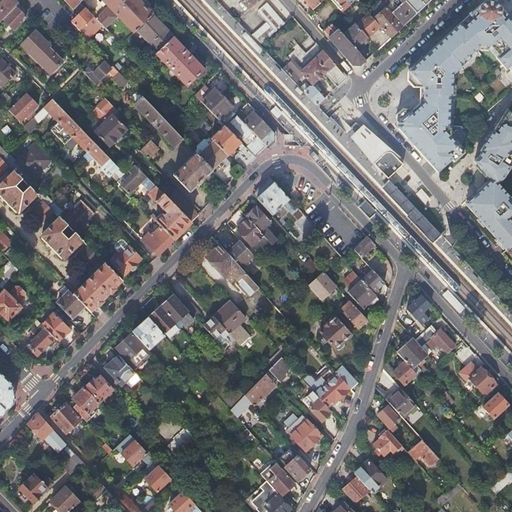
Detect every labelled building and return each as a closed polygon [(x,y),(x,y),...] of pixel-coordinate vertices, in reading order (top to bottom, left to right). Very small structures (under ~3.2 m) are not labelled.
[(0,0),(0,23),(3,20),(16,7),(20,3),(16,0),(0,0)] [(65,0),(74,10),(77,7),(81,4),(79,2),(81,0),(65,0)] [(103,0),(110,7),(97,19),(107,29),(119,17),(135,33),(138,30),(153,16),(139,0),(103,0)] [(240,0),(247,8),(256,0),(240,0)] [(303,0),(312,9),(321,0),(303,0)] [(342,11),(353,0),(330,0),(341,12),(342,11)] [(389,0),(391,2),(385,7),(390,12),(396,7),(393,3),(396,0),(389,0)] [(403,0),(396,7),(390,12),(402,25),(423,6),(429,0),(403,0)] [(511,22),(494,1),(484,0),(483,1),(473,10),(463,20),(434,46),(407,72),(407,80),(412,86),(419,87),(423,91),(423,103),(411,113),(408,109),(402,108),(395,114),(395,121),(398,124),(396,127),(435,170),(436,172),(451,159),(453,161),(462,153),(443,130),(443,126),(448,126),(448,96),(450,96),(450,74),(473,52),(472,50),(478,46),(489,46),(497,55),(494,58),(504,69),(506,67),(511,73),(511,22)] [(83,13),(68,27),(75,34),(79,30),(80,31),(95,17),(82,2),(81,4),(77,7),(83,13)] [(265,23),(250,35),(259,45),(284,23),(266,2),(257,9),(257,14),(265,23)] [(16,7),(3,20),(14,30),(27,18),(16,7)] [(390,12),(385,7),(372,18),(389,37),(402,25),(390,12)] [(366,38),(376,50),(389,37),(372,18),(369,14),(354,25),(366,38)] [(138,30),(159,52),(174,37),(153,16),(138,30)] [(327,36),(326,37),(351,65),(359,65),(365,60),(354,48),(342,34),(336,28),(334,29),(330,24),(322,31),(327,36)] [(342,34),(354,48),(366,38),(354,25),(353,24),(342,34)] [(262,50),(245,31),(242,34),(259,52),(262,50)] [(23,46),(51,75),(63,63),(49,49),(51,47),(36,32),(23,46)] [(157,54),(188,87),(199,77),(201,79),(205,75),(204,73),(205,71),(174,37),(159,52),(157,54)] [(336,87),(346,78),(320,50),(298,70),(294,66),(296,64),(291,59),(281,68),(295,83),(302,75),(310,84),(323,73),(336,87)] [(12,78),(11,77),(15,74),(1,60),(0,61),(0,85),(1,87),(11,78),(11,79),(12,78)] [(105,63),(93,74),(88,68),(83,73),(91,82),(95,85),(106,75),(110,80),(119,72),(114,67),(112,70),(105,63)] [(83,73),(82,72),(76,78),(85,88),(91,82),(83,73)] [(101,82),(97,87),(100,91),(105,86),(101,82)] [(299,87),(316,106),(323,99),(317,92),(320,90),(315,85),(312,87),(308,87),(304,82),(299,87)] [(295,88),(301,94),(303,92),(297,86),(295,88)] [(217,90),(204,103),(212,112),(226,98),(217,90)] [(6,93),(0,99),(0,101),(2,104),(3,105),(10,97),(6,93)] [(27,94),(9,111),(20,122),(26,117),(29,119),(31,118),(32,117),(30,114),(38,106),(27,94)] [(134,106),(175,148),(183,140),(144,98),(134,106)] [(226,98),(212,112),(220,120),(234,107),(226,98)] [(323,99),(316,106),(324,114),(332,107),(323,99)] [(53,100),(45,108),(50,113),(59,123),(67,115),(53,100)] [(249,103),(243,110),(247,114),(252,108),(249,103)] [(102,121),(119,139),(128,130),(115,116),(118,112),(111,104),(98,117),(102,121)] [(275,107),(271,111),(278,118),(282,114),(275,107)] [(50,113),(45,108),(33,119),(38,125),(50,113)] [(511,116),(506,109),(499,122),(487,139),(483,146),(480,150),(480,151),(482,152),(478,157),(473,162),(490,181),(465,204),(505,250),(511,243),(511,206),(504,197),(506,196),(493,182),(500,177),(511,160),(511,116)] [(238,117),(267,147),(271,143),(274,140),(274,133),(254,113),(249,118),(245,114),(243,116),(241,114),(238,117)] [(59,123),(51,130),(65,145),(73,137),(81,129),(67,115),(59,123)] [(252,143),(247,147),(257,157),(261,153),(267,147),(238,117),(232,122),(252,143)] [(33,119),(25,127),(30,132),(38,125),(33,119)] [(96,132),(110,147),(119,139),(102,121),(97,127),(99,129),(96,132)] [(362,125),(350,137),(373,163),(386,177),(387,178),(401,165),(396,159),(399,156),(362,125)] [(212,139),(214,141),(229,157),(239,147),(241,149),(240,150),(241,152),(236,157),(236,158),(236,159),(245,169),(249,165),(257,157),(247,147),(227,128),(226,126),(212,139)] [(73,137),(87,152),(95,144),(81,129),(73,137)] [(204,140),(198,146),(198,150),(195,152),(197,154),(199,156),(214,141),(212,139),(211,138),(209,140),(204,140)] [(150,141),(140,151),(148,160),(158,150),(150,141)] [(199,156),(214,171),(223,162),(228,166),(233,161),(229,157),(214,141),(199,156)] [(87,152),(83,157),(88,162),(93,158),(102,168),(101,168),(110,178),(115,174),(121,179),(125,175),(95,144),(87,152)] [(10,167),(15,172),(23,181),(28,186),(34,181),(35,180),(40,176),(38,173),(51,161),(36,145),(17,163),(10,155),(4,161),(10,167)] [(310,155),(314,160),(317,158),(318,156),(314,151),(312,153),(310,155)] [(197,154),(174,175),(190,193),(214,171),(199,156),(197,154)] [(4,161),(0,164),(0,176),(10,167),(4,161)] [(132,175),(122,186),(130,195),(141,184),(147,178),(135,165),(129,171),(132,175)] [(225,180),(232,173),(222,165),(216,172),(225,180)] [(0,185),(0,196),(17,213),(21,213),(39,197),(33,191),(30,188),(23,194),(17,188),(23,181),(15,172),(0,185)] [(147,178),(141,184),(150,193),(156,187),(147,178)] [(255,195),(272,215),(275,211),(285,222),(288,219),(282,212),(287,208),(292,214),(293,214),(298,220),(303,215),(302,214),(293,204),(283,192),(271,178),(262,187),(255,195)] [(385,183),(384,185),(391,193),(396,188),(391,183),(389,180),(387,182),(385,183)] [(171,218),(168,221),(165,219),(163,219),(160,222),(157,219),(155,220),(161,227),(174,240),(180,234),(191,223),(169,200),(156,187),(150,193),(148,194),(171,218)] [(39,197),(44,202),(51,209),(55,204),(42,191),(36,188),(33,191),(39,197)] [(396,188),(391,193),(389,195),(432,241),(439,234),(396,188)] [(420,189),(416,193),(424,202),(428,197),(420,189)] [(67,193),(55,204),(60,209),(60,208),(61,208),(71,198),(67,193)] [(169,200),(191,223),(194,220),(198,216),(176,193),(169,200)] [(59,218),(68,226),(75,233),(86,223),(95,214),(82,200),(68,214),(65,211),(65,212),(61,208),(60,208),(60,209),(55,204),(51,209),(55,213),(59,218)] [(138,204),(144,210),(148,206),(142,200),(138,204)] [(367,200),(358,208),(370,220),(378,213),(367,200)] [(34,211),(45,222),(55,213),(51,209),(44,202),(34,211)] [(252,224),(264,237),(271,245),(276,240),(265,227),(270,222),(263,214),(252,224)] [(42,239),(61,259),(66,259),(83,242),(81,239),(75,233),(68,240),(61,233),(68,226),(59,218),(42,234),(42,239)] [(238,231),(252,247),(264,237),(252,224),(248,219),(241,226),(243,227),(238,231)] [(86,223),(75,233),(81,239),(92,228),(86,223)] [(161,227),(152,237),(149,234),(142,240),(158,256),(165,249),(174,240),(161,227)] [(3,233),(0,235),(0,247),(3,251),(12,243),(3,233)] [(366,237),(353,250),(360,258),(373,246),(366,237)] [(20,239),(4,255),(8,259),(24,244),(20,239)] [(119,251),(122,254),(130,247),(125,242),(125,243),(123,241),(121,241),(115,245),(115,248),(119,251)] [(227,253),(241,268),(254,257),(240,241),(227,253)] [(207,258),(229,282),(235,277),(238,280),(237,282),(238,283),(237,285),(246,296),(248,295),(250,296),(259,288),(241,268),(227,253),(221,245),(207,258)] [(79,256),(90,267),(100,258),(88,247),(79,256)] [(135,265),(141,259),(130,247),(122,254),(119,251),(114,256),(117,259),(113,263),(124,275),(131,269),(135,265)] [(304,263),(313,274),(319,268),(310,257),(304,263)] [(105,264),(73,294),(85,306),(91,313),(123,282),(105,264)] [(371,271),(360,281),(368,289),(372,294),(377,289),(383,285),(371,271)] [(306,285),(320,301),(328,294),(336,286),(326,275),(323,272),(314,281),(310,277),(304,283),(306,285)] [(353,287),(347,293),(354,302),(368,289),(360,281),(353,287)] [(4,291),(0,295),(0,312),(9,321),(21,309),(17,305),(23,299),(24,298),(24,296),(24,294),(19,289),(15,289),(9,296),(4,291)] [(368,289),(354,302),(362,310),(365,307),(369,304),(375,298),(372,294),(368,289)] [(441,295),(459,314),(465,308),(447,289),(441,295)] [(70,291),(58,302),(73,318),(85,306),(73,294),(70,291)] [(179,300),(191,314),(196,309),(185,295),(179,300)] [(406,331),(412,338),(414,341),(425,330),(421,325),(428,319),(423,312),(431,304),(422,295),(406,309),(417,321),(406,331)] [(161,307),(175,323),(180,319),(184,323),(185,324),(188,324),(194,320),(174,296),(166,302),(163,301),(161,304),(162,306),(161,307)] [(375,298),(369,304),(371,306),(377,301),(375,298)] [(342,313),(356,329),(361,324),(365,320),(348,301),(340,308),(344,312),(342,313)] [(231,302),(214,318),(229,335),(246,319),(231,302)] [(148,319),(162,334),(175,323),(161,307),(148,319)] [(42,325),(54,337),(58,340),(69,330),(53,314),(42,325)] [(334,317),(318,332),(333,349),(334,349),(337,351),(340,349),(343,346),(341,343),(350,335),(334,317)] [(204,327),(220,346),(226,342),(229,345),(231,343),(233,341),(229,335),(214,318),(204,327)] [(25,330),(34,340),(27,346),(36,355),(54,337),(42,325),(36,319),(25,330)] [(148,319),(133,332),(145,346),(150,350),(164,337),(162,334),(148,319)] [(180,319),(175,323),(180,329),(185,324),(184,323),(180,319)] [(425,330),(414,341),(420,347),(424,343),(430,350),(437,345),(445,354),(454,346),(440,329),(435,333),(431,328),(429,327),(427,329),(425,330)] [(131,334),(116,348),(128,361),(135,368),(139,364),(141,365),(146,361),(145,359),(149,354),(143,348),(131,334)] [(404,345),(418,361),(422,365),(426,362),(422,358),(426,354),(420,347),(414,341),(412,338),(404,345)] [(231,343),(237,349),(239,347),(233,341),(231,343)] [(396,352),(404,361),(410,368),(418,361),(404,345),(396,352)] [(106,368),(121,385),(135,373),(126,363),(119,356),(106,368)] [(269,372),(279,383),(285,377),(283,374),(289,368),(281,359),(271,369),(269,372)] [(384,359),(381,368),(390,377),(394,373),(404,385),(416,374),(410,368),(404,361),(394,370),(384,359)] [(410,368),(416,374),(418,376),(423,372),(419,368),(422,365),(418,361),(410,368)] [(471,362),(459,373),(466,381),(469,379),(483,395),(495,385),(479,368),(477,370),(471,362)] [(266,364),(260,371),(264,376),(265,375),(269,372),(271,369),(266,364)] [(49,365),(36,367),(38,379),(51,376),(49,365)] [(419,368),(423,372),(424,374),(428,371),(422,365),(419,368)] [(324,368),(312,379),(315,382),(320,378),(325,384),(333,377),(324,368)] [(336,375),(349,390),(354,395),(356,386),(341,368),(335,374),(336,375)] [(0,417),(13,404),(13,387),(0,373),(0,417)] [(248,392),(244,397),(254,407),(265,397),(275,387),(265,375),(264,376),(248,392)] [(301,381),(328,409),(338,399),(349,390),(336,375),(333,377),(325,384),(320,378),(315,382),(312,379),(310,377),(307,377),(301,381)] [(313,405),(309,409),(321,421),(326,417),(331,412),(328,409),(301,381),(297,376),(293,381),(308,395),(306,398),(313,405)] [(86,388),(100,403),(113,391),(100,377),(95,382),(94,380),(86,388)] [(399,387),(386,400),(402,417),(415,405),(399,387)] [(434,394),(428,388),(424,391),(429,397),(434,394)] [(231,405),(241,396),(234,389),(225,399),(231,405)] [(73,400),(77,404),(73,408),(86,422),(96,413),(93,410),(98,404),(84,390),(73,400)] [(438,398),(441,402),(450,395),(446,391),(438,398)] [(497,393),(483,406),(493,418),(508,405),(497,393)] [(52,418),(66,434),(81,421),(66,404),(52,418)] [(399,418),(387,405),(377,414),(391,431),(396,426),(393,423),(399,418)] [(28,425),(42,440),(44,439),(57,453),(67,445),(39,414),(28,425)] [(301,416),(300,417),(289,428),(293,434),(289,437),(305,453),(313,445),(321,437),(301,416)] [(244,428),(240,433),(249,442),(254,437),(244,428)] [(396,439),(386,429),(379,436),(379,438),(373,443),(383,455),(390,449),(393,451),(400,444),(396,439)] [(186,430),(168,447),(178,458),(187,450),(197,441),(186,430)] [(130,435),(116,448),(132,467),(147,453),(130,435)] [(396,439),(400,444),(405,449),(408,445),(400,436),(396,439)] [(408,452),(414,459),(420,455),(430,465),(438,458),(422,440),(408,452)] [(100,448),(108,456),(112,451),(105,443),(100,448)] [(309,473),(295,457),(294,458),(289,452),(279,461),(284,467),(283,468),(297,483),(303,478),(309,473)] [(68,461),(62,467),(72,477),(85,465),(75,454),(68,461)] [(354,473),(356,475),(369,489),(372,492),(386,479),(368,460),(354,473)] [(140,474),(156,492),(170,479),(154,461),(140,474)] [(275,476),(268,482),(281,497),(287,491),(293,486),(279,469),(278,469),(274,466),(269,471),(275,476)] [(269,471),(262,477),(265,482),(267,483),(268,482),(275,476),(269,471)] [(27,482),(19,489),(33,503),(48,489),(35,475),(27,482)] [(356,475),(341,488),(354,502),(369,489),(356,475)] [(498,480),(489,488),(495,495),(504,487),(498,480)] [(89,492),(96,500),(107,490),(99,481),(89,492)] [(246,488),(241,482),(237,486),(242,492),(246,488)] [(251,502),(256,508),(253,511),(287,511),(289,510),(277,497),(278,496),(267,483),(265,482),(259,488),(262,491),(251,502)] [(447,495),(451,500),(463,489),(459,483),(447,495)] [(200,511),(178,487),(174,490),(179,496),(168,506),(174,511),(200,511)] [(65,488),(51,502),(60,511),(64,511),(77,500),(65,488)] [(96,500),(90,506),(95,511),(103,511),(115,499),(107,490),(96,500)] [(441,506),(442,508),(451,500),(447,495),(445,493),(436,501),(441,506)] [(353,511),(344,502),(332,511),(353,511)]
